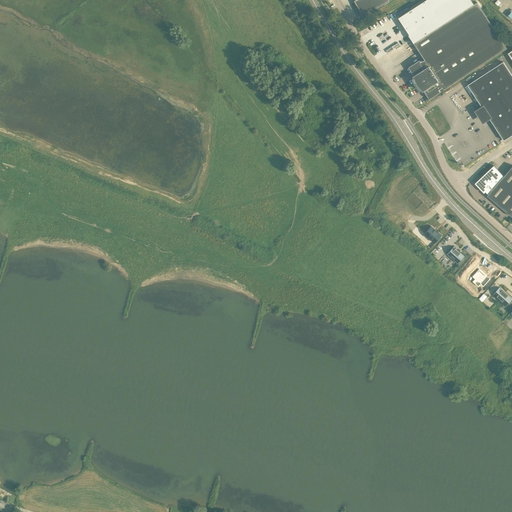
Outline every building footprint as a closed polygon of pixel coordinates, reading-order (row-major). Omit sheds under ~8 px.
[(389,2),(387,0),(354,0),(354,1),(363,16),(389,2)] [(428,0),(398,20),(405,29),(414,43),(425,60),(421,62),(420,60),(409,67),(418,82),(419,82),(420,84),(420,86),(429,99),(440,92),(439,90),(443,87),(444,89),(459,79),(507,48),(477,2),(473,5),(469,0),(428,0)] [(384,47),(392,42),(386,34),(378,39),(384,47)] [(511,134),(511,74),(503,62),(468,85),(483,108),(479,111),(484,119),(489,117),(504,140),(511,134)] [(486,191),(487,192),(504,176),(494,165),(475,183),(484,193),(486,191)] [(511,182),(504,176),(487,192),(488,194),(487,195),(511,216),(511,182)] [(435,243),(442,235),(432,226),(425,234),(435,243)] [(458,264),(465,256),(461,253),(461,252),(456,248),(455,248),(454,247),(447,254),(458,264)] [(479,269),(472,277),(483,286),(490,279),(479,269)] [(511,298),(500,288),(493,295),(505,306),(511,298)]
